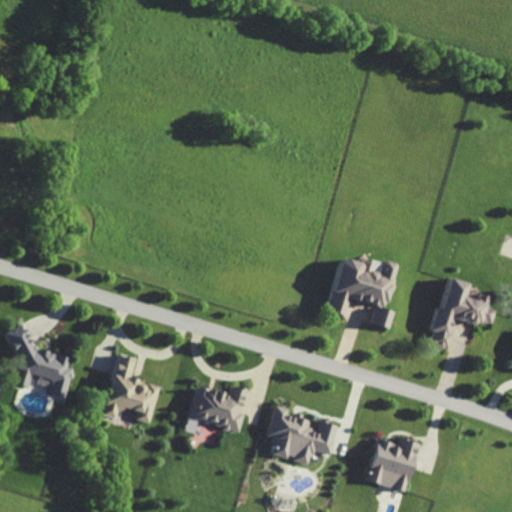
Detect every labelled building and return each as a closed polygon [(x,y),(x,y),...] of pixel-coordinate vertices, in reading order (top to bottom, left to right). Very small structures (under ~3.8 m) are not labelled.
[(324,311),(341,315),(346,298),(372,305),(367,324),(386,329),(390,311),(382,309),(394,263),(380,260),(376,274),(358,269),(359,263),(337,257),(324,311)] [(427,330),(432,332),(428,344),(440,348),(445,348),(447,342),(447,328),(450,320),(456,320),(468,324),(488,323),(491,315),(490,308),(484,307),(484,296),(478,294),(471,294),(463,292),(463,283),(447,278),(438,308),(434,308),(427,330)] [(30,348),(18,324),(1,332),(14,359),(8,383),(24,387),(29,370),(36,385),(45,387),(44,393),(61,397),(68,368),(63,366),(65,357),(30,348)] [(147,423),(157,385),(145,382),(144,387),(138,385),(140,378),(128,374),(132,358),(115,353),(99,415),(112,418),(114,407),(135,413),(133,420),(147,423)] [(185,419),(237,432),(242,414),(238,413),(244,390),(228,386),(226,394),(194,386),(185,419)] [(335,425),(316,421),(314,430),(305,428),(307,419),(287,415),(289,409),(272,405),(265,436),(272,438),(268,455),(307,464),(310,450),(329,455),(335,425)] [(402,492),(417,443),(398,437),(396,444),(375,438),(363,480),(402,492)]
